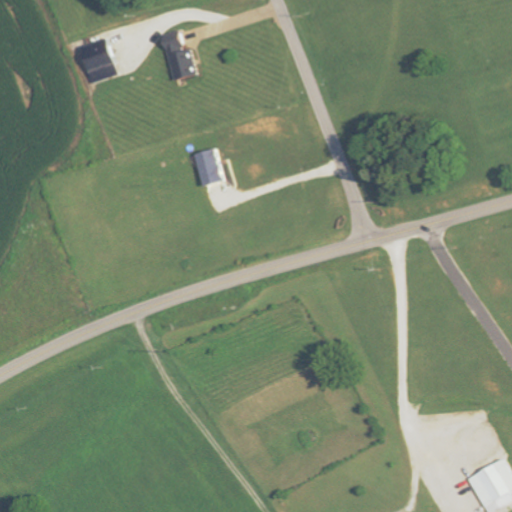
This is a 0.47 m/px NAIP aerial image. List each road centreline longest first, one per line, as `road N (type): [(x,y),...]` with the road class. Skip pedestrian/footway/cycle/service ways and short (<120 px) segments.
road 1 (secondary): [(0,378),(162,305),(511,202)]
road 2 (residential): [(376,241),(281,0)]
